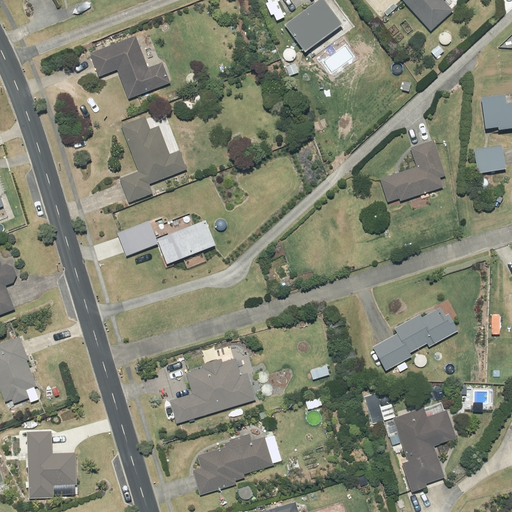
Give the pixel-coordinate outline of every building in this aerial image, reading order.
[(318,0),(287,23),(305,47),(339,23),(323,0),(318,0)] [(403,0),(431,30),(452,10),(443,0),(403,0)] [(136,35),(90,53),(99,75),(117,68),(129,98),(170,81),(161,60),(147,66),(136,35)] [(438,44),(431,51),(436,57),(443,50),(438,44)] [(287,67),(290,75),(298,72),(295,64),(287,67)] [(511,99),(506,100),(504,92),(481,95),(485,126),(498,124),(498,127),(511,125),(511,99)] [(153,192),(149,183),(187,168),(179,149),(169,153),(158,125),(150,128),(145,115),(121,124),(138,170),(119,177),(128,201),(153,192)] [(418,169),(382,181),(388,201),(400,197),(401,200),(441,187),(438,177),(443,175),(433,143),(412,150),(418,169)] [(501,144),(474,148),(478,172),(505,167),(501,144)] [(205,218),(156,237),(166,262),(215,243),(205,218)] [(148,219),(117,231),(126,254),(157,242),(148,219)] [(0,316),(17,310),(8,287),(16,284),(19,276),(16,268),(8,265),(4,266),(0,257),(0,316)] [(394,327),(397,332),(373,345),(386,369),(411,355),(408,351),(426,341),(428,345),(457,329),(448,312),(445,314),(441,306),(422,317),(420,313),(394,327)] [(21,337),(0,345),(0,383),(8,402),(14,400),(16,405),(31,398),(28,391),(39,387),(28,361),(30,361),(21,337)] [(176,422),(255,398),(247,372),(240,375),(235,358),(222,361),(221,358),(202,364),(203,367),(186,372),(192,393),(169,399),(176,422)] [(386,398),(368,403),(373,423),(391,418),(386,398)] [(423,407),(393,417),(407,460),(402,462),(411,491),(426,485),(425,482),(443,476),(433,444),(451,438),(451,437),(455,436),(446,409),(426,415),(423,407)] [(29,499),(54,498),(53,486),(77,485),(75,452),(52,453),(51,431),(27,432),(29,499)] [(232,442),(227,444),(228,448),(200,457),(204,469),(196,472),(202,492),(234,482),(233,479),(242,476),(242,473),(271,463),(264,439),(250,443),(248,435),(232,440),(232,442)] [(247,501),(251,499),(252,498),(253,497),(253,496),(253,495),(254,493),(254,492),(253,491),(253,489),(252,488),(251,487),(250,486),(249,485),(248,485),(247,485),(245,485),(244,485),(243,485),(241,486),(240,486),(239,487),(238,488),(238,489),(237,491),(237,492),(237,493),(237,495),(238,496),(238,497),(239,498),(240,499),(241,500),(243,501),(244,501),(245,501),(247,501)] [(298,511),(295,502),(262,511),(298,511)]
